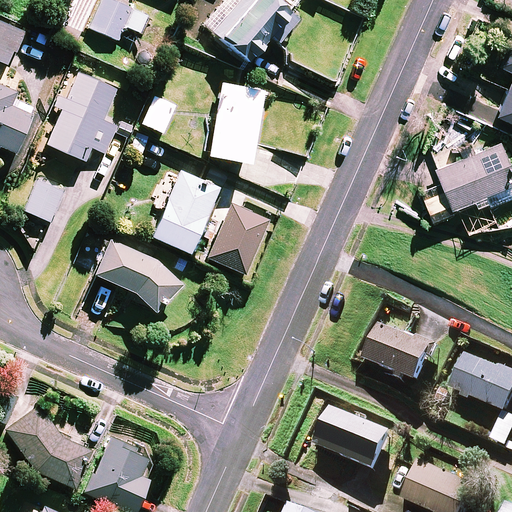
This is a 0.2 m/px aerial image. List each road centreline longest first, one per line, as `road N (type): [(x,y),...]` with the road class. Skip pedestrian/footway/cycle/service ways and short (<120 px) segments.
road 1 (residential): [(432,0),(242,433)]
road 2 (residential): [(0,305),(19,331),(242,433)]
